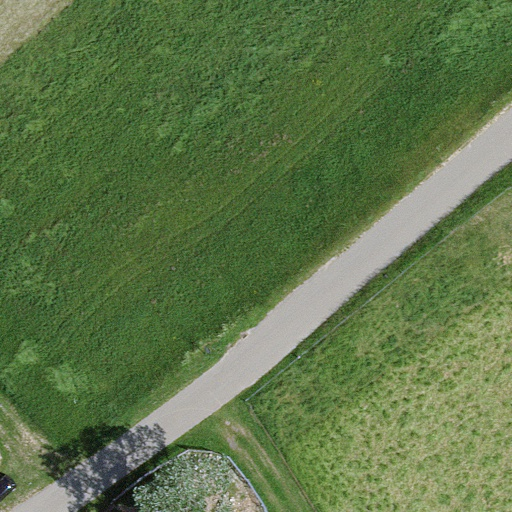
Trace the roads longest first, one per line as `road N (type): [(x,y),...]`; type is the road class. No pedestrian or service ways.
road 1 (unclassified): [(511,130),(226,381),(48,511)]
road 2 (track): [(216,388),(298,511)]
